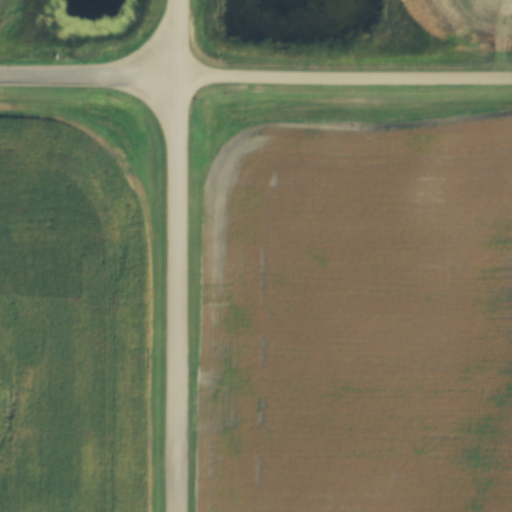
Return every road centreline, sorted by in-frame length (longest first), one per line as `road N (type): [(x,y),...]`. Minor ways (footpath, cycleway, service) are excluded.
road 1 (tertiary): [(185,511),(187,78)]
road 2 (tertiary): [(187,78),(0,76)]
